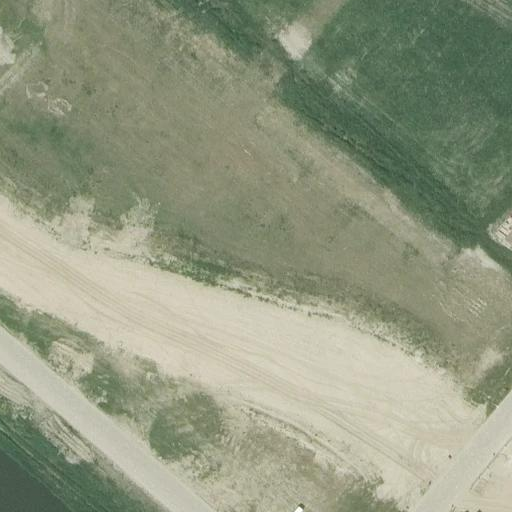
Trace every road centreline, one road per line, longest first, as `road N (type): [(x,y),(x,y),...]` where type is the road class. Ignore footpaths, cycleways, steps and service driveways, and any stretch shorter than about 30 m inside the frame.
road 1 (track): [(194,511),(0,351)]
road 2 (track): [(511,416),(431,511)]
